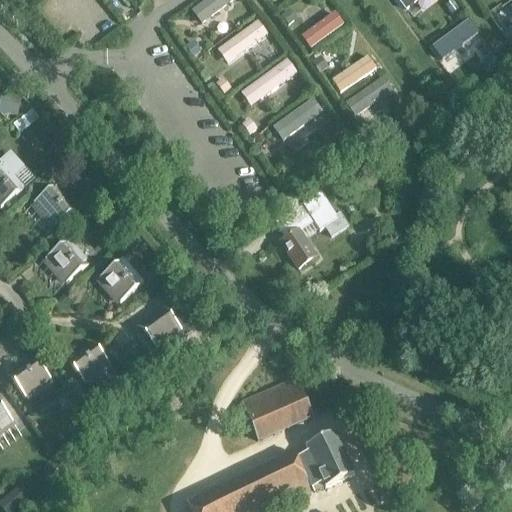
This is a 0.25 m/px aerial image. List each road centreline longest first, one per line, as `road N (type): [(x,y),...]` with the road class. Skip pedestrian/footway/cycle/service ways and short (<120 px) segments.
road 1 (unclassified): [(511,430),(419,416),(317,372),(0,37)]
road 2 (unknown): [(140,44),(267,207)]
